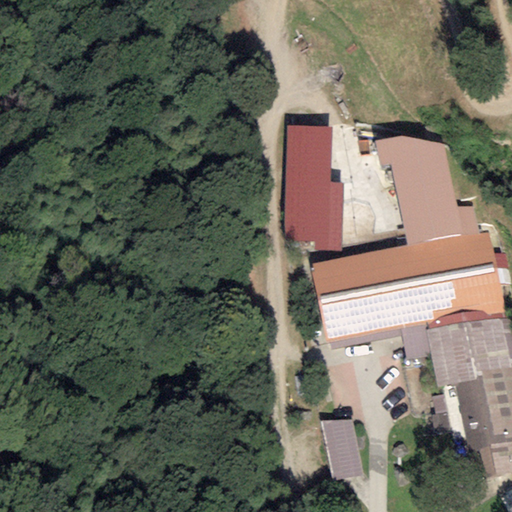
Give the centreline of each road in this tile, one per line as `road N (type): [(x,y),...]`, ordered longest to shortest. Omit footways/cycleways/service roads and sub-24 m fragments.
road 1 (track): [(298,511),(262,18)]
road 2 (track): [(447,0),(473,95),(482,108),(511,107)]
